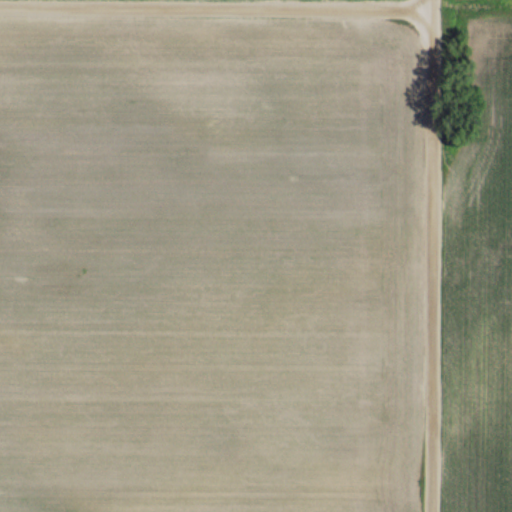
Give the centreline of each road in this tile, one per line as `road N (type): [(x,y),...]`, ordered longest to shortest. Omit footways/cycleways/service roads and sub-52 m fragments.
road 1 (residential): [(429,511),(432,0)]
road 2 (residential): [(432,10),(0,5)]
